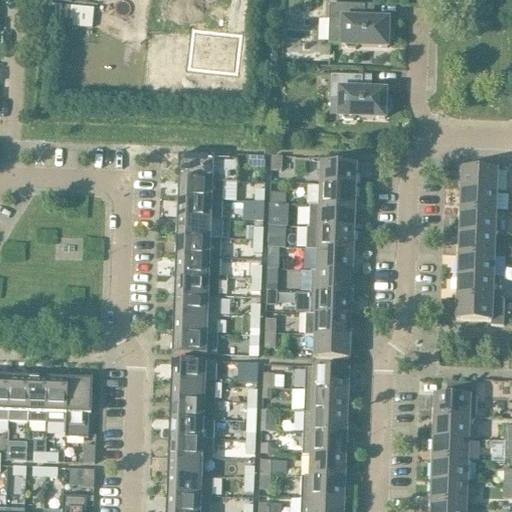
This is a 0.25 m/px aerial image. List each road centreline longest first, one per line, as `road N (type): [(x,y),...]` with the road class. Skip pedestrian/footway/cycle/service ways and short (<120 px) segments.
road 1 (residential): [(377,511),(382,372),(401,335),(410,166),(438,138),(511,142)]
road 2 (residential): [(129,511),(135,360),(117,329),(120,185),(2,177)]
road 3 (residential): [(2,177),(16,7)]
road 4 (unknown): [(0,364),(135,360)]
